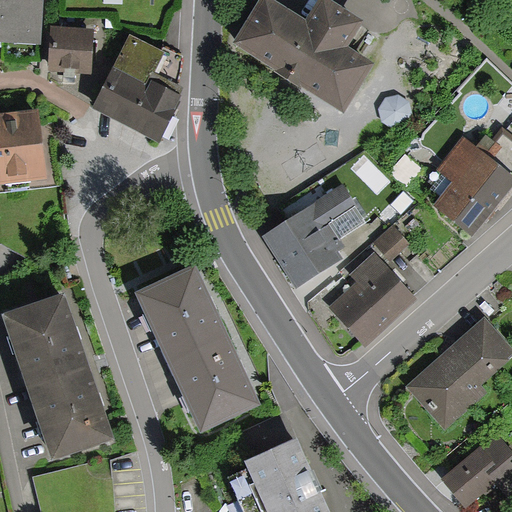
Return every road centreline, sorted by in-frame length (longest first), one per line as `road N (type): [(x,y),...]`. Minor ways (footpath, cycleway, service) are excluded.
road 1 (residential): [(167,511),(157,441),(103,283),(93,228),(100,213),(136,188),(206,159)]
road 2 (tertiary): [(206,159),(230,243),(333,400)]
road 3 (residential): [(333,400),(511,243)]
road 4 (tertiary): [(209,0),(206,159)]
road 5 (tertiary): [(333,400),(424,511)]
